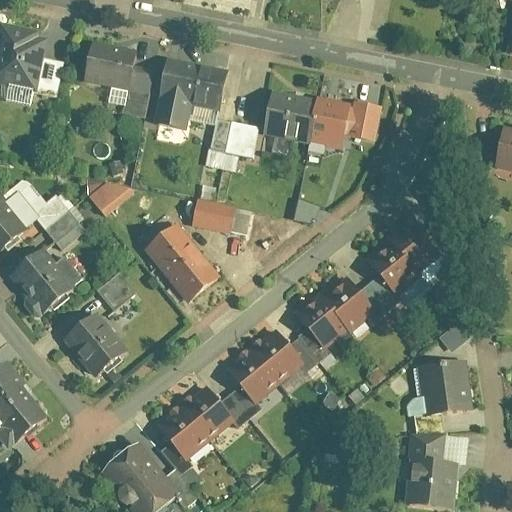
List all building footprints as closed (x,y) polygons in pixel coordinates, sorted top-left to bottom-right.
[(28,34),(2,28),(0,38),(0,91),(38,99),(49,45),(27,40),(28,34)] [(145,53),(87,41),(78,86),(135,98),(145,53)] [(231,73),(166,60),(153,126),(187,133),(192,109),(222,116),(231,73)] [(352,112),(265,94),(257,136),(342,153),(344,141),(371,146),(378,113),(353,108),(352,112)] [(511,129),(509,129),(501,169),(511,171),(511,129)] [(2,192),(0,193),(0,255),(41,221),(52,232),(77,210),(67,198),(54,209),(29,180),(7,198),(2,192)] [(110,184),(93,199),(112,220),(142,193),(110,184)] [(203,200),(196,228),(236,237),(243,210),(203,200)] [(298,205),(294,221),(313,225),(316,209),(298,205)] [(95,229),(77,210),(52,232),(69,252),(95,229)] [(446,256),(419,220),(394,240),(397,244),(421,275),(446,256)] [(185,225),(152,252),(197,307),(231,280),(185,225)] [(421,275),(397,244),(372,263),(385,280),(399,299),(424,279),(421,275)] [(49,250),(15,277),(35,301),(29,306),(43,324),(90,286),(69,261),(62,266),(49,250)] [(119,276),(97,294),(114,314),(136,296),(119,276)] [(364,296),(352,280),(303,318),(314,331),(330,352),(378,314),(364,296)] [(383,321),(404,305),(399,299),(385,280),(364,296),(378,314),(383,321)] [(102,313),(67,341),(101,383),(136,355),(102,313)] [(459,327),(439,339),(449,355),(469,343),(459,327)] [(311,373),(333,356),(330,352),(314,331),(292,349),(308,370),(311,373)] [(292,349),(282,335),(233,373),(247,390),(260,407),(308,370),(292,349)] [(11,364),(0,372),(0,424),(17,447),(54,418),(11,364)] [(471,364),(424,370),(431,420),(478,413),(471,364)] [(212,389),(165,425),(193,462),(240,426),(225,407),(212,389)] [(243,429),(264,413),(260,407),(247,390),(225,407),(240,426),(243,429)] [(420,437),(413,507),(460,511),(464,466),(446,465),(449,440),(420,437)] [(165,511),(184,497),(145,448),(109,476),(138,511),(165,511)]
